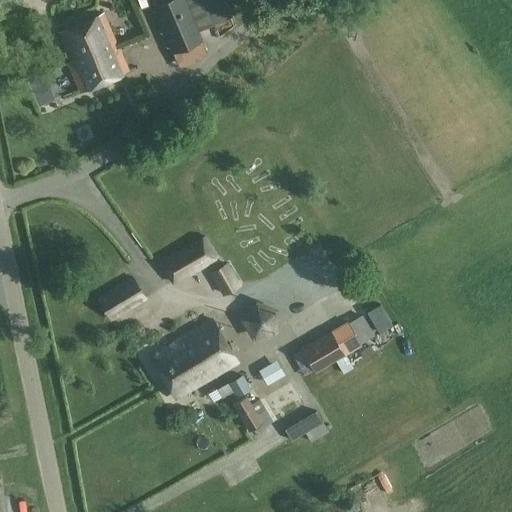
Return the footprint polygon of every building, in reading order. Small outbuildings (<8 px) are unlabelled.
[(210,0),(164,0),(151,6),(172,54),(203,40),(199,31),(220,22),(210,0)] [(100,54),(118,46),(104,12),(59,33),(70,60),(67,61),(68,62),(98,49),(100,54)] [(98,49),(68,62),(80,92),(129,71),(118,46),(100,54),(98,49)] [(185,77),(215,63),(209,52),(180,66),(185,77)] [(205,235),(159,263),(172,285),(218,258),(205,235)] [(227,263),(211,273),(223,294),(239,284),(227,263)] [(147,299),(133,276),(96,298),(110,321),(147,299)] [(237,363),(212,319),(151,354),(177,398),(237,363)] [(347,321),(301,348),(302,350),(314,371),(315,373),(361,346),(347,321)] [(282,371),(264,381),(272,394),(290,384),(282,371)] [(232,404),(248,431),(262,423),(257,414),(264,409),(258,399),(251,404),(246,396),(232,404)] [(308,430),(313,440),(328,431),(315,410),(284,429),(290,441),(308,430)]
